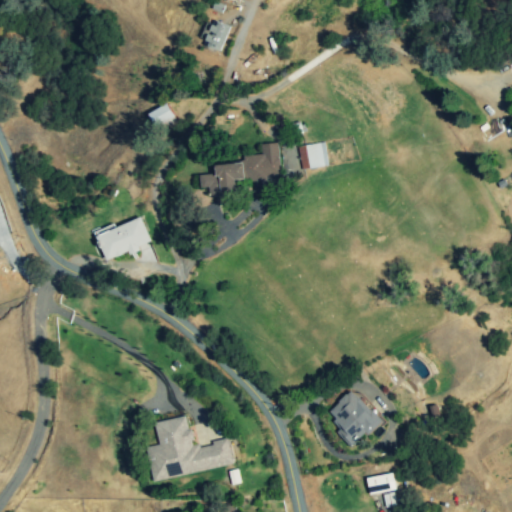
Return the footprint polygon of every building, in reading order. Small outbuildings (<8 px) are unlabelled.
[(228,26),(216,22),(215,25),(206,22),(199,44),(221,50),(228,26)] [(148,114),(158,131),(176,121),(166,103),(148,114)] [(236,194),(235,181),(280,178),(278,143),(261,144),(261,155),(243,156),(243,163),(215,165),(215,174),(199,175),(200,188),(208,187),(209,195),(236,194)] [(328,166),(325,143),(298,146),(301,169),(328,166)] [(151,243),(141,218),(95,235),(105,261),(151,243)] [(381,422),(353,389),(324,413),(352,447),(381,422)] [(234,465),(229,439),(193,446),(187,416),(154,422),(159,445),(146,447),(152,481),(234,465)] [(395,490),(392,473),(366,478),(369,495),(395,490)]
